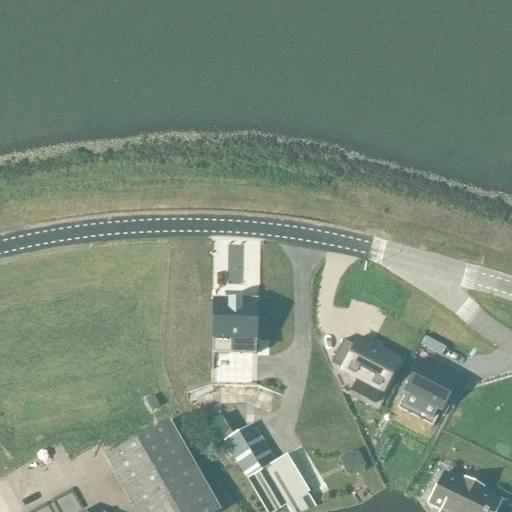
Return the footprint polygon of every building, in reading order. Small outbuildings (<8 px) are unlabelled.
[(212,304),(211,356),(254,357),(255,305),(240,304),(240,300),(233,300),(226,300),(226,304),(212,304)] [(347,334),(339,347),(386,373),(397,349),(360,329),(354,339),(347,334)] [(421,363),(405,393),(442,413),(458,383),(421,363)] [(153,397),(144,402),(151,412),(159,407),(153,397)] [(104,458),(134,511),(219,511),(168,421),(104,458)] [(253,425),(225,441),(247,478),(276,463),(253,425)] [(276,463),(247,478),(267,511),(275,511),(286,505),(289,511),(304,511),(315,508),(306,494),(309,492),(288,455),(276,463)] [(478,487),(478,486),(469,481),(468,482),(465,480),(463,484),(443,474),(429,503),(447,511),(487,511),(488,511),(486,510),(492,498),(479,492),(481,488),(478,487)]
